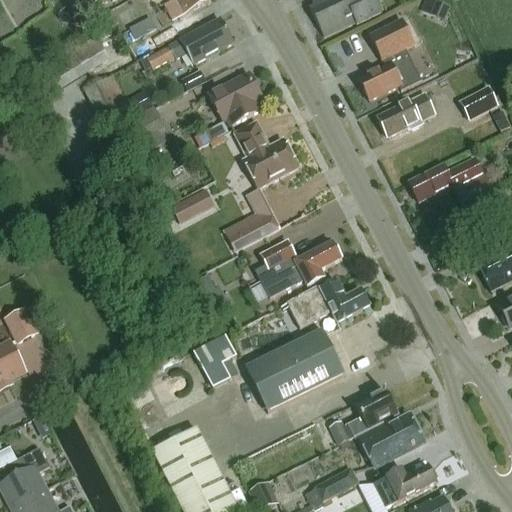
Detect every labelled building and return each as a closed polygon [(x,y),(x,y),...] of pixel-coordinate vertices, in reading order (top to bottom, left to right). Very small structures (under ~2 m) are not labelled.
[(173,25),(210,6),(207,0),(174,0),(175,2),(164,8),(173,25)] [(362,0),(356,3),(354,0),(324,0),(312,6),(314,11),(309,13),(323,41),(355,26),(356,28),(381,16),(372,0),(362,0)] [(420,15),(436,22),(443,7),(427,1),(420,15)] [(380,64),(414,49),(401,21),(367,37),(380,64)] [(175,65),(188,58),(194,69),(233,48),(220,24),(146,64),(152,74),(174,63),(175,65)] [(138,30),(128,36),(134,46),(144,41),(138,30)] [(108,65),(93,41),(80,50),(77,44),(40,68),(58,96),(108,65)] [(421,86),(405,53),(381,65),(384,72),(358,85),(369,106),(398,92),(401,96),(421,86)] [(199,76),(181,86),(187,96),(204,86),(199,76)] [(259,108),(263,105),(248,78),(208,100),(223,127),(226,125),(230,132),(262,114),(259,108)] [(104,135),(133,120),(112,82),(84,97),(104,135)] [(501,110),(492,92),(464,106),(473,124),(501,110)] [(126,105),(135,120),(151,111),(142,96),(126,105)] [(406,134),(411,136),(422,130),(420,127),(435,119),(424,99),(377,122),(387,143),(406,134)] [(142,137),(160,127),(154,114),(135,124),(140,133),(142,137)] [(509,131),(502,116),(493,121),(500,135),(509,131)] [(142,137),(145,143),(152,156),(170,146),(160,127),(142,137)] [(258,194),(260,193),(298,173),(283,145),(269,152),(256,128),(234,139),(247,164),(243,166),(258,194)] [(145,143),(142,137),(140,133),(125,141),(130,151),(145,143)] [(89,158),(98,178),(118,168),(108,149),(89,158)] [(408,187),(419,208),(453,191),(455,197),(483,183),(474,164),(446,177),(443,170),(408,187)] [(176,209),(186,229),(223,210),(213,190),(176,209)] [(254,217),(223,234),(234,256),(280,232),(260,193),(258,194),(245,201),(254,217)] [(511,230),(511,205),(484,219),(493,239),(511,230)] [(511,281),(511,236),(498,244),(504,256),(477,269),(489,293),(511,281)] [(333,250),(332,248),(294,268),(295,271),(271,284),(269,279),(244,292),(257,318),(282,305),(279,298),(303,286),(306,292),(324,283),(320,276),(341,265),(340,263),(342,259),(337,250),(333,250)] [(223,309),(207,281),(198,286),(214,314),(223,309)] [(370,312),(361,295),(345,303),(336,286),(315,297),(314,293),(286,308),(299,332),(330,316),(337,329),(370,312)] [(511,304),(499,312),(510,333),(511,332),(511,304)] [(23,315),(7,323),(19,346),(35,338),(23,315)] [(267,418),(344,380),(322,335),(245,373),(267,418)] [(220,368),(228,364),(233,361),(222,339),(191,355),(211,394),(228,384),(227,383),(220,368)] [(0,353),(0,387),(23,376),(9,349),(0,353)] [(228,364),(220,368),(227,383),(235,378),(228,364)] [(397,418),(385,396),(370,403),(370,401),(354,409),(361,422),(343,431),(340,427),(329,432),(338,450),(367,435),(368,436),(381,429),(380,427),(397,418)] [(426,448),(410,418),(388,428),(387,426),(357,442),(374,475),(426,448)] [(179,511),(236,511),(198,434),(152,458),(179,511)] [(38,479),(50,473),(39,453),(2,472),(9,485),(0,489),(0,493),(9,511),(12,511),(46,494),(38,479)] [(388,511),(435,487),(427,471),(406,482),(402,474),(373,489),(384,511),(388,511)] [(338,501),(359,489),(350,473),(314,492),(323,508),(338,501)] [(267,511),(279,507),(269,487),(251,496),(258,511),(267,511)] [(70,511),(67,511),(55,511),(46,494),(12,511),(70,511)] [(447,511),(442,502),(427,510),(425,507),(416,511),(447,511)]
